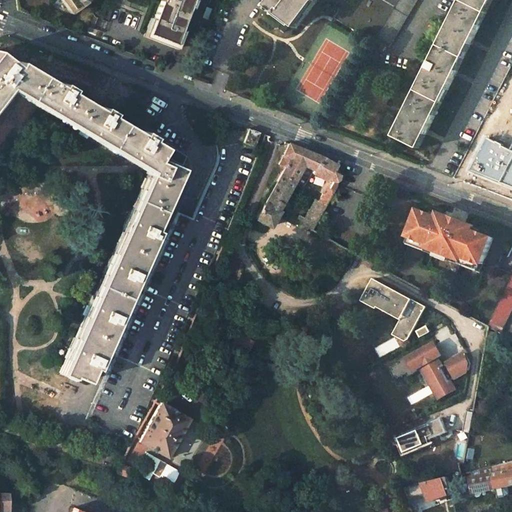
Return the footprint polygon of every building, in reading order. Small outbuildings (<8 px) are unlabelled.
[(65,0),(72,8),(83,0),(161,0),(148,33),(175,44),(191,0),(65,0)] [(315,0),(273,0),(267,9),(269,11),(268,13),(272,16),(274,14),(294,29),(315,0)] [(345,0),(334,21),(374,45),(376,41),(399,0),(345,0)] [(373,46),(383,52),(387,47),(390,49),(418,0),(399,0),(376,41),(374,45),(373,46)] [(491,0),(460,0),(392,137),(417,149),(491,0)] [(210,9),(205,6),(201,17),(206,19),(210,9)] [(0,96),(7,88),(146,172),(144,175),(146,176),(59,373),(70,378),(71,375),(86,381),(91,368),(95,369),(156,231),(152,229),(180,168),(156,158),(161,149),(148,141),(150,138),(140,132),(138,135),(109,117),(110,114),(100,108),(99,111),(69,93),(71,90),(61,84),(59,87),(18,63),(16,66),(0,53),(0,96)] [(258,134),(247,130),(242,144),(252,149),(258,134)] [(511,150),(503,146),(506,143),(499,139),(497,142),(488,137),(471,170),(487,178),(489,174),(503,181),(500,186),(511,191),(511,150)] [(310,153),(287,145),(278,166),(283,168),(256,220),(269,228),(278,213),(276,212),(303,165),(310,153)] [(320,157),(310,153),(303,165),(313,170),(320,157)] [(336,166),(320,157),(313,170),(311,174),(328,182),(329,180),(332,181),(335,183),(336,176),(332,174),(336,166)] [(503,181),(489,174),(487,178),(500,186),(503,181)] [(335,183),(332,181),(324,195),(328,197),(334,187),(335,183)] [(324,195),(322,194),(317,202),(314,200),(302,219),(297,216),(294,222),(308,230),(328,197),(324,195)] [(477,229),(443,216),(441,216),(439,220),(421,213),(411,239),(429,246),(428,250),(463,264),(465,260),(484,268),(494,242),(475,234),(477,229)] [(429,246),(411,239),(407,248),(481,276),(484,268),(465,260),(463,264),(428,250),(429,246)] [(511,308),(511,278),(487,328),(488,329),(499,335),(511,308)] [(423,309),(371,281),(360,302),(374,310),(375,308),(378,303),(404,317),(396,332),(407,338),(423,309)] [(378,303),(375,308),(398,321),(392,334),(403,340),(407,338),(396,332),(404,317),(378,303)] [(416,335),(419,340),(428,335),(425,330),(416,335)] [(408,359),(390,368),(396,379),(419,367),(433,393),(437,391),(441,397),(447,393),(442,385),(447,383),(466,372),(467,366),(462,357),(441,368),(437,361),(436,361),(435,358),(439,356),(433,345),(425,349),(426,350),(420,354),(419,353),(411,357),(412,358),(408,360),(408,359)] [(442,385),(447,393),(451,391),(447,383),(442,385)] [(475,401),(470,400),(467,413),(473,414),(475,401)] [(189,418),(160,402),(138,441),(167,457),(189,418)] [(404,418),(407,423),(417,419),(414,413),(404,418)] [(403,442),(409,456),(449,439),(443,425),(403,442)] [(511,470),(511,462),(499,465),(500,473),(511,470)] [(127,467),(119,464),(114,472),(123,475),(127,467)] [(488,475),(487,468),(470,472),(471,476),(472,478),(488,475)] [(511,470),(500,473),(494,474),(497,489),(511,486),(511,470)] [(497,489),(494,474),(488,475),(472,478),(474,493),(497,489)] [(452,495),(448,477),(424,483),(430,503),(452,495)] [(421,491),(419,484),(404,488),(406,495),(421,491)]
